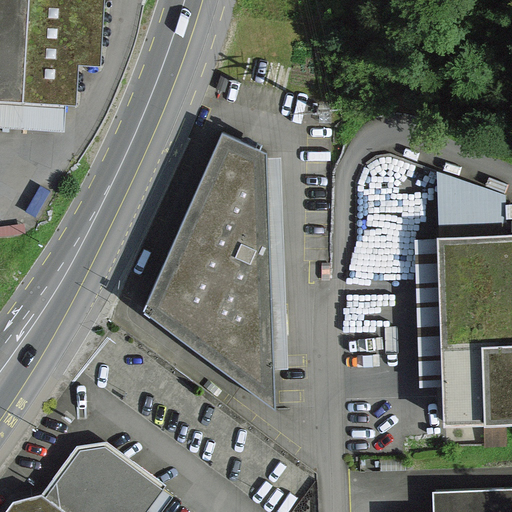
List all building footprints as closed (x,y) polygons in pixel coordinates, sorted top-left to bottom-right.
[(0,0),(0,105),(77,110),(80,70),(102,72),(108,0),(0,0)] [(222,136),(139,318),(269,410),(263,155),(222,136)] [(511,236),(435,238),(439,424),(511,422),(511,236)] [(44,491),(16,497),(4,511),(144,511),(164,487),(107,444),(77,448),(44,491)] [(511,511),(511,486),(431,490),(431,511),(511,511)]
